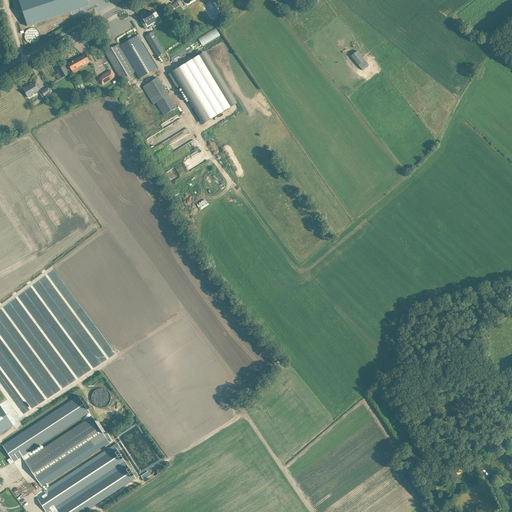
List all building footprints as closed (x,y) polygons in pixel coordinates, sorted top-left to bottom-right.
[(18,0),(27,26),(89,6),(87,0),(18,0)] [(283,0),(292,11),(300,4),(296,0),(283,0)] [(158,24),(161,22),(156,12),(153,14),(151,11),(141,17),(145,24),(146,24),(147,27),(157,21),(158,24)] [(157,57),(165,52),(153,32),(145,36),(157,57)] [(158,68),(138,35),(120,46),(119,44),(105,52),(121,80),(135,72),(140,79),(158,68)] [(357,51),(350,56),(358,65),(364,60),(362,57),(357,51)] [(86,54),(68,64),(70,68),(72,71),(72,70),(77,68),(86,63),(86,64),(90,62),(88,59),(86,54)] [(69,74),(67,70),(64,66),(57,70),(62,78),(69,74)] [(102,77),(99,79),(103,85),(115,77),(111,70),(101,76),(102,77)] [(172,72),(168,74),(177,88),(181,86),(172,72)] [(177,108),(158,77),(142,87),(153,104),(156,103),(164,115),(177,108)] [(31,95),(40,89),(38,86),(36,81),(27,86),(22,88),(25,93),(28,98),(32,96),(31,95)] [(48,87),(41,91),(42,92),(39,93),(42,97),(44,96),(45,96),(46,98),(51,95),(50,93),(51,92),(48,87)] [(151,109),(147,112),(150,116),(151,115),(153,118),(157,115),(151,109)] [(189,143),(187,137),(178,140),(180,146),(189,143)] [(232,184),(237,181),(234,176),(229,178),(232,184)] [(78,395),(2,445),(11,458),(7,460),(10,464),(14,462),(22,457),(29,452),(31,451),(87,414),(87,415),(83,418),(84,420),(91,416),(89,414),(89,413),(90,412),(88,409),(90,408),(83,397),(80,398),(78,395)] [(0,407),(0,433),(12,425),(0,407)] [(29,452),(22,457),(25,460),(39,482),(42,486),(109,442),(106,438),(103,433),(106,432),(97,419),(95,421),(92,416),(34,454),(31,456),(29,452)] [(46,494),(38,499),(46,511),(48,511),(55,508),(55,507),(125,462),(118,451),(121,449),(117,443),(44,491),(46,494)] [(55,508),(48,511),(84,511),(136,478),(125,462),(55,508)] [(148,471),(141,476),(144,480),(150,476),(148,471)]
